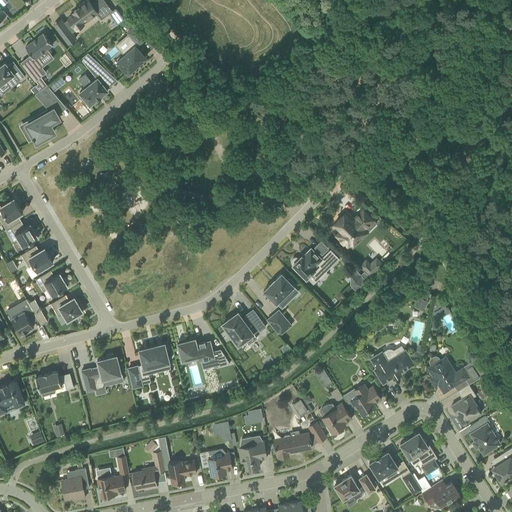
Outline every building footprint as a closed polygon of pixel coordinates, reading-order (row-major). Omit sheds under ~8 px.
[(104,16),(111,10),(103,0),(95,0),(91,3),(88,0),(85,0),(78,5),(79,7),(73,11),(74,12),(68,17),(69,19),(64,23),(66,26),(59,32),(68,43),(76,37),(71,32),(97,12),(98,14),(101,13),(104,16)] [(121,15),(115,20),(118,24),(124,19),(121,15)] [(129,20),(124,24),(128,29),(133,24),(129,20)] [(128,42),(120,49),(124,53),(116,59),(120,64),(119,65),(124,71),(125,70),(128,73),(146,57),(136,45),(138,44),(146,38),(133,24),(128,29),(126,30),(129,33),(124,37),(128,42)] [(31,55),(21,63),(35,81),(46,72),(37,61),(49,52),(47,49),(53,45),(44,33),(36,39),(35,39),(34,40),(33,41),(25,47),(31,55)] [(81,57),(87,65),(91,62),(101,75),(107,70),(88,52),(87,52),(81,57)] [(0,66),(0,85),(8,79),(12,86),(25,76),(13,61),(8,65),(5,62),(0,66)] [(85,87),(80,92),(90,104),(97,99),(98,100),(102,96),(101,95),(108,90),(98,77),(92,82),(85,74),(79,79),(85,87)] [(38,84),(36,85),(40,90),(47,84),(43,80),(38,84)] [(45,105),(57,96),(47,84),(40,90),(35,94),(45,105)] [(40,90),(35,85),(31,88),(35,94),(40,90)] [(44,114),(27,123),(34,135),(33,136),(34,138),(35,138),(37,141),(43,137),(43,138),(49,135),(48,134),(54,131),(50,122),(59,117),(53,106),(43,112),(44,114)] [(21,220),(18,214),(23,211),(18,204),(20,203),(15,195),(11,198),(12,199),(0,206),(4,213),(0,215),(0,218),(6,229),(21,220)] [(348,246),(347,246),(357,237),(358,238),(362,238),(377,223),(363,209),(354,218),(347,211),(346,211),(346,212),(347,212),(348,213),(344,216),(343,214),(335,223),(341,229),(336,235),(348,247),(348,246)] [(18,239),(22,246),(38,237),(37,235),(39,234),(35,229),(34,230),(30,223),(25,226),(21,220),(6,229),(14,242),(18,239)] [(53,261),(45,247),(40,251),(36,245),(21,254),(29,266),(34,263),(38,270),(53,261)] [(305,254),(304,254),(305,253),(304,253),(303,254),(304,255),(301,257),(301,256),(299,258),(298,258),(296,257),(295,257),(294,258),(293,258),(292,259),(292,261),(292,262),(292,263),(293,264),(306,277),(312,272),(319,279),(319,278),(320,279),(322,279),(323,279),(325,279),(326,278),(327,277),(327,275),(327,274),(327,272),(326,271),(332,266),(340,258),(330,249),(321,258),(311,248),(305,254)] [(374,269),(363,258),(359,263),(370,273),(374,269)] [(12,260),(6,263),(11,272),(17,268),(12,260)] [(54,275),(51,269),(36,278),(44,291),(47,289),(51,296),(68,286),(67,285),(68,284),(65,278),(63,279),(59,272),(54,275)] [(355,283),(351,286),(355,290),(366,280),(356,269),(352,273),(355,276),(355,283)] [(282,308),(291,299),(286,294),(294,285),(293,284),(295,283),(289,278),(288,279),(282,272),(275,279),(270,283),(271,283),(264,290),(277,303),(277,302),(282,308)] [(80,304),(79,304),(74,297),(69,300),(66,294),(51,303),(58,316),(64,313),(68,319),(80,312),(81,313),(85,311),(80,304)] [(428,301),(426,300),(428,297),(422,294),(420,297),(419,296),(414,306),(423,310),(428,301)] [(26,313),(33,309),(26,299),(7,310),(12,318),(21,334),(23,333),(24,334),(29,331),(28,330),(34,327),(26,313)] [(440,317),(451,310),(443,300),(433,306),(432,314),(440,317)] [(279,308),(267,319),(280,335),(293,324),(279,308)] [(47,321),(41,309),(34,312),(41,324),(47,321)] [(238,312),(223,323),(228,330),(226,332),(230,339),(233,337),(238,344),(245,339),(249,344),(257,338),(253,333),(260,328),(261,329),(260,328),(264,325),(265,327),(266,326),(254,310),(247,315),(248,315),(243,319),(238,312)] [(195,338),(192,338),(193,340),(189,340),(189,339),(186,340),(185,338),(178,340),(179,342),(177,342),(182,360),(199,356),(200,360),(216,356),(218,365),(230,362),(221,349),(213,351),(210,340),(197,343),(195,338)] [(151,381),(147,367),(169,361),(165,342),(139,349),(143,364),(137,366),(137,365),(129,367),(134,387),(142,384),(151,381)] [(353,349),(349,342),(341,346),(345,354),(353,349)] [(396,353),(394,349),(393,349),(390,348),(389,348),(387,349),(383,351),(382,350),(370,357),(376,367),(373,368),(375,371),(376,371),(383,382),(393,376),(394,377),(400,373),(399,372),(413,363),(404,348),(396,353)] [(91,367),(82,370),(87,391),(95,388),(97,394),(107,391),(104,378),(122,374),(117,355),(114,355),(113,353),(106,355),(107,357),(97,359),(99,367),(91,369),(91,367)] [(469,383),(488,371),(479,356),(479,357),(474,361),(476,363),(465,370),(463,368),(453,374),(443,358),(439,361),(438,360),(437,359),(436,358),(434,358),(433,359),(432,360),(432,362),(432,363),(433,364),(429,367),(444,391),(465,378),(469,383)] [(327,373),(323,367),(314,372),(318,378),(327,373)] [(44,374),(36,376),(37,378),(35,378),(37,385),(39,385),(40,391),(41,390),(43,395),(55,392),(54,387),(62,385),(61,383),(65,382),(67,388),(73,386),(70,373),(63,375),(59,376),(58,370),(50,372),(44,373),(44,374)] [(489,373),(484,377),(488,382),(493,378),(489,373)] [(0,410),(7,408),(5,403),(15,399),(17,404),(24,401),(22,397),(23,396),(16,380),(8,383),(7,382),(0,384),(0,410)] [(381,398),(373,386),(368,389),(364,383),(354,389),(358,395),(351,400),(356,408),(358,407),(362,414),(370,408),(372,406),(373,407),(375,405),(374,403),(381,398)] [(463,424),(482,412),(472,397),(476,395),(469,383),(458,390),(462,398),(451,405),(456,413),(457,412),(459,416),(459,417),(463,424)] [(297,409),(304,405),(300,399),(294,403),(297,409)] [(323,416),(323,417),(333,432),(342,426),(341,425),(352,418),(342,403),(334,407),(332,403),(326,404),(323,406),(320,411),(323,416)] [(261,407),(250,409),(252,421),(263,419),(261,407)] [(478,420),(481,426),(470,433),(484,453),(500,443),(487,423),(490,421),(486,415),(478,420)] [(219,422),(221,432),(230,431),(228,420),(219,422)] [(326,437),(316,422),(309,426),(319,441),(326,437)] [(61,423),(54,425),(57,435),(64,433),(61,423)] [(41,430),(30,434),(34,444),(44,440),(41,430)] [(409,457),(416,453),(424,464),(422,465),(426,473),(438,466),(434,458),(436,457),(429,445),(428,445),(419,431),(400,443),(409,457)] [(312,447),(309,432),(292,436),(290,434),(285,435),(284,437),(274,439),(277,454),(278,454),(279,457),(289,455),(288,452),(312,447)] [(267,457),(264,440),(252,442),(251,436),(241,437),(240,445),(239,445),(242,462),(245,461),(246,468),(260,466),(259,459),(267,457)] [(167,449),(165,437),(158,438),(161,449),(161,450),(167,449)] [(158,445),(152,439),(145,446),(151,452),(158,445)] [(496,470),(493,471),(498,479),(499,478),(501,481),(507,478),(508,479),(511,476),(511,459),(511,458),(511,446),(500,454),(504,460),(494,466),(496,470)] [(121,473),(128,471),(123,447),(116,449),(121,473)] [(164,469),(161,450),(161,449),(153,451),(156,466),(143,468),(143,470),(133,472),(137,488),(149,486),(149,487),(157,486),(154,471),(157,471),(165,470),(164,469)] [(232,468),(229,452),(222,453),(223,455),(212,457),(211,449),(200,452),(203,467),(209,466),(211,475),(227,472),(226,470),(232,468)] [(369,462),(379,478),(386,474),(389,478),(392,478),(402,472),(388,450),(369,462)] [(181,460),(168,462),(172,483),(185,480),(184,475),(197,472),(194,459),(182,462),(181,460)] [(65,499),(73,498),(73,500),(85,497),(84,488),(89,487),(85,467),(67,471),(68,478),(61,479),(62,482),(60,483),(61,487),(63,488),(65,499)] [(410,471),(402,476),(413,494),(422,489),(410,471)] [(112,494),(112,492),(125,490),(123,475),(114,476),(114,474),(98,478),(102,497),(112,494)] [(351,493),(354,497),(356,498),(362,495),(362,492),(362,491),(366,489),(369,493),(375,489),(366,474),(359,478),(361,481),(357,484),(351,474),(342,480),(341,479),(335,482),(336,484),(334,484),(339,491),(337,492),(341,498),(342,497),(343,498),(351,493)] [(438,490),(434,484),(423,492),(431,504),(430,506),(441,509),(441,506),(459,494),(451,482),(438,490)] [(304,511),(302,500),(290,502),(291,511),(304,511)] [(279,511),(291,511),(290,502),(278,504),(279,511)] [(389,511),(393,510),(389,502),(385,504),(383,510),(384,511),(389,511)]
